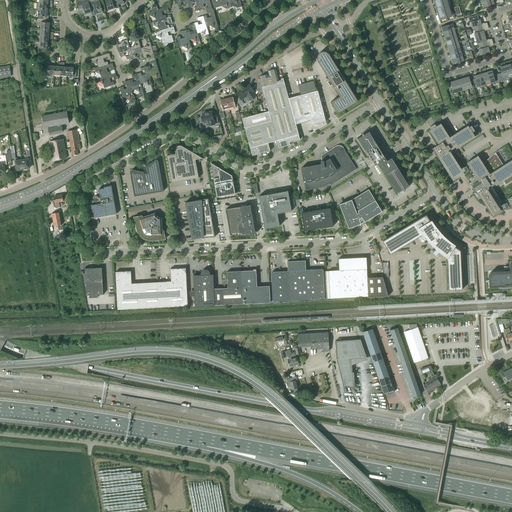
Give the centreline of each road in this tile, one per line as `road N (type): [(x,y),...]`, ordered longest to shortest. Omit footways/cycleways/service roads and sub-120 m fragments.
road 1 (unclassified): [(435,191),(355,238),(88,248),(80,185),(153,142),(185,135),(234,165),(255,168),(380,102)]
road 2 (motorway): [(511,470),(0,382)]
road 3 (secondary): [(389,511),(271,397),(211,362),(143,352),(0,367)]
road 4 (unclassified): [(0,193),(66,165),(137,119),(274,0)]
road 5 (unclassified): [(290,511),(234,498),(223,465),(0,434)]
road 6 (motorway): [(207,439),(511,496)]
road 7 (secondary): [(3,344),(87,369),(297,408)]
road 8 (motorway): [(0,408),(207,439)]
road 9 (tertiary): [(201,87),(325,6)]
road 10 (tertiary): [(318,0),(201,87)]
road 11 (tertiary): [(0,211),(61,183),(124,139)]
road 12 (tertiary): [(124,139),(0,203)]
road 13 (unclassified): [(218,88),(310,34),(336,28)]
road 14 (residential): [(426,0),(448,74),(500,59)]
road 15 (secondary): [(420,424),(297,408)]
